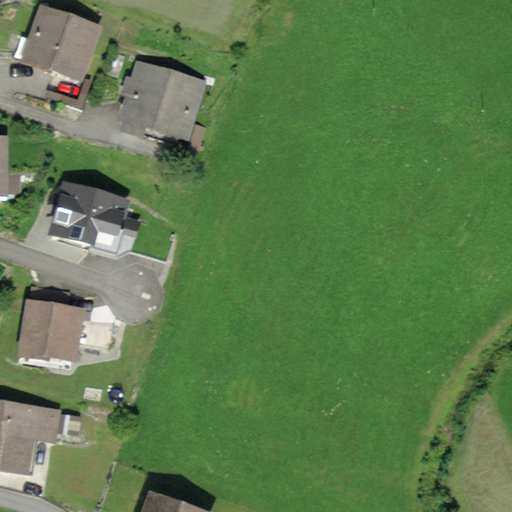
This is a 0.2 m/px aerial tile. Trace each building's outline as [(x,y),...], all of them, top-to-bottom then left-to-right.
[(92,33),(43,15),(26,63),(75,80),(92,33)] [(199,86),(142,68),(125,118),(182,137),(199,86)] [(132,202),(66,184),(51,239),(117,257),(132,202)] [(77,317),(34,310),(26,356),(69,363),(77,317)] [(52,415),(0,407),(0,462),(27,467),(32,435),(48,437),(52,415)] [(192,511),(153,498),(148,511),(192,511)]
